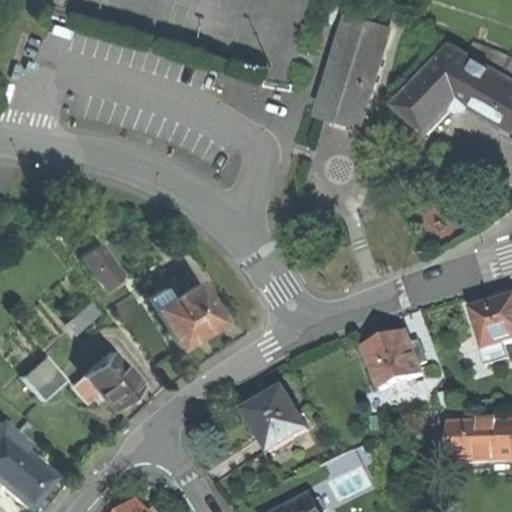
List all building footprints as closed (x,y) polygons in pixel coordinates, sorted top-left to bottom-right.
[(324,113),(362,125),(391,29),(353,18),(324,113)] [(454,44),(398,104),(430,134),(454,108),(464,111),(472,105),(508,127),(509,125),(511,127),(511,59),(473,42),(467,52),(454,44)] [(79,258),(104,289),(119,277),(95,245),(79,258)] [(168,300),(153,309),(177,348),(199,334),(219,322),(196,283),(168,300)] [(153,309),(168,300),(161,288),(146,297),(153,309)] [(511,300),(494,306),(476,312),(488,351),(506,345),(511,343),(511,300)] [(88,303),(66,323),(74,333),(97,313),(88,303)] [(384,342),(367,349),(382,391),(397,386),(408,382),(424,376),(420,367),(428,364),(424,352),(416,355),(408,333),(384,342)] [(511,359),(506,345),(488,351),(482,352),(487,366),(511,359)] [(139,386),(109,352),(69,386),(85,405),(97,394),(111,410),(126,397),(139,386)] [(19,377),(41,402),(65,380),(63,378),(64,373),(62,370),(59,368),(54,367),(44,355),(19,377)] [(410,387),(408,382),(397,386),(399,392),(410,387)] [(264,405),(249,414),(272,453),(308,431),(285,392),(264,405)] [(444,395),(450,410),(458,407),(452,392),(444,395)] [(380,417),(371,418),(373,432),(382,431),(380,417)] [(511,422),(451,424),(452,464),(487,463),(511,462),(511,422)] [(0,468),(16,449),(21,443),(0,425),(0,468)] [(0,468),(0,486),(23,506),(35,491),(48,476),(16,449),(0,468)] [(344,496),(374,480),(357,450),(328,466),(344,496)] [(511,479),(511,462),(487,463),(487,481),(511,479)] [(321,511),(315,501),(312,496),(284,511),(321,511)] [(321,498),(315,501),(321,511),(325,511),(328,511),(321,498)] [(148,511),(140,503),(129,511),(148,511)]
